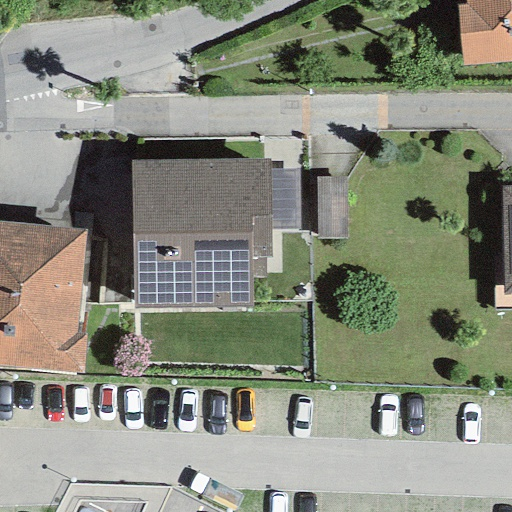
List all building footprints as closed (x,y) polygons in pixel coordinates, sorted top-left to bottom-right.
[(511,0),(464,0),(465,5),(456,5),(460,66),(511,61),(511,0)] [(268,160),(131,162),(133,309),(252,307),(251,256),(270,257),(270,228),(268,170),(268,160)] [(298,169),(268,170),(270,228),(300,228),(298,169)] [(317,240),(346,239),(344,178),(315,179),(317,240)] [(511,187),(502,188),(505,293),(511,293),(511,187)] [(0,220),(0,344),(72,350),(81,226),(0,220)]
